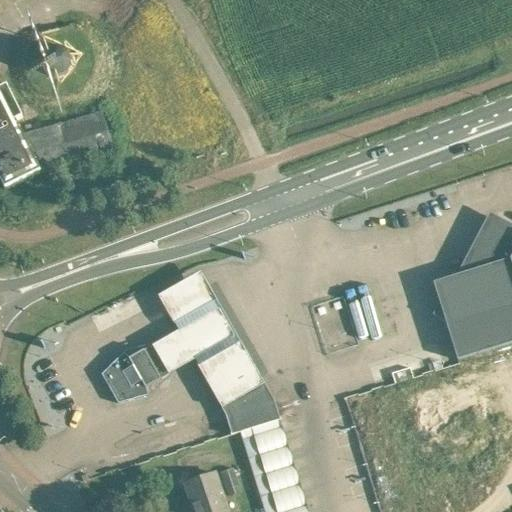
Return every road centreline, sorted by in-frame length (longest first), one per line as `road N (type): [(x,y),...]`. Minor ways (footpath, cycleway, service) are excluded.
road 1 (primary): [(279,202),(511,116)]
road 2 (primary): [(128,251),(164,254),(198,244),(245,227),(279,202)]
road 3 (primary): [(279,202),(237,205),(128,251)]
